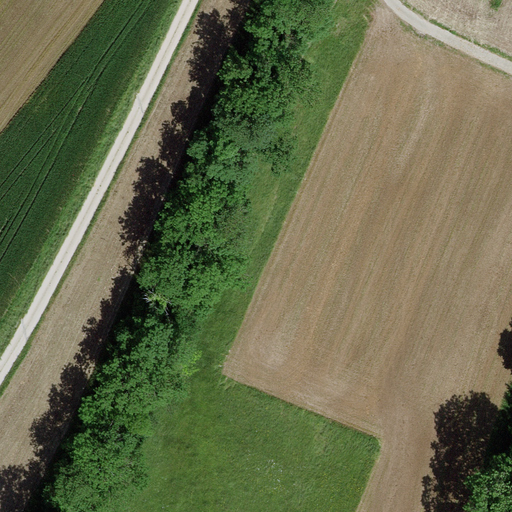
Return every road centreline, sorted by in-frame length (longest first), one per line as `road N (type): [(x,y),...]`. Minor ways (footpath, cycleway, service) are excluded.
road 1 (track): [(189,0),(0,372)]
road 2 (track): [(390,0),(414,21),(511,69)]
